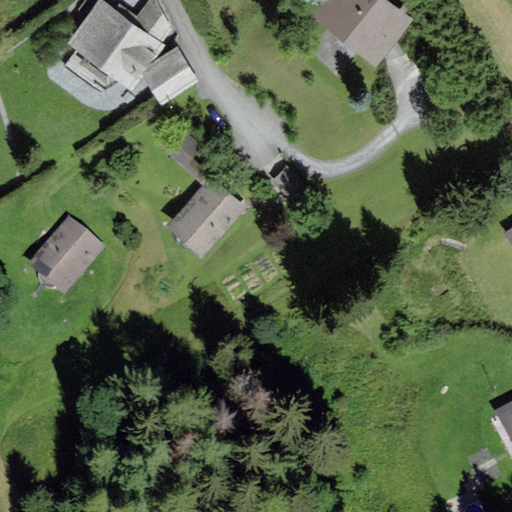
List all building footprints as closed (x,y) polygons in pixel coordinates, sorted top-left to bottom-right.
[(159,43),(169,29),(152,0),(151,0),(138,19),(120,6),(116,12),(102,2),(73,42),(134,85),(162,45),(159,43)] [(385,0),(327,0),(317,14),(376,60),(409,19),(385,0)] [(150,72),(164,99),(199,80),(184,54),(150,72)] [(189,168),(191,166),(209,183),(174,219),(207,251),(249,208),(218,178),(221,175),(201,155),(204,151),(184,132),(168,148),(189,168)] [(294,164),(276,180),(301,209),(319,193),(294,164)] [(73,220),(33,269),(68,297),(107,247),(73,220)] [(511,409),(499,415),(511,441),(511,409)]
